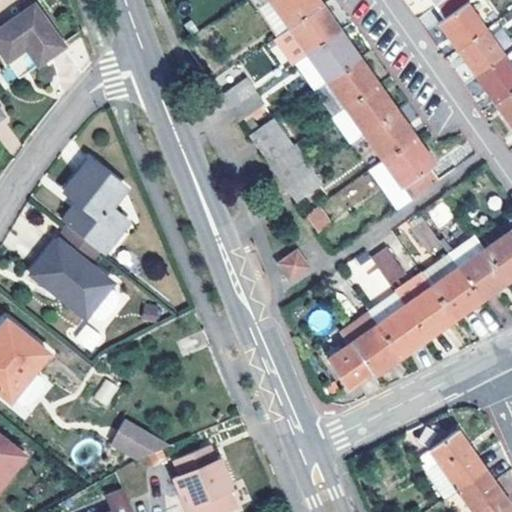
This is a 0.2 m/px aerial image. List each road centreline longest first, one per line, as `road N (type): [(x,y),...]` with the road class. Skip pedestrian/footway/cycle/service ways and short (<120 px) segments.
road 1 (tertiary): [(304,449),(149,67)]
road 2 (residential): [(384,0),(511,181)]
road 3 (residential): [(149,67),(88,94),(0,212)]
road 4 (residential): [(487,359),(304,449)]
